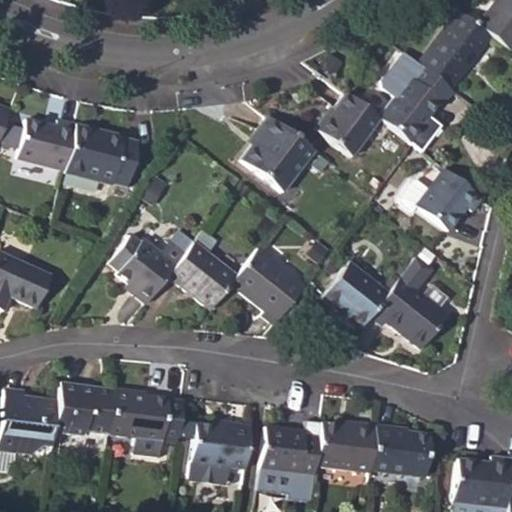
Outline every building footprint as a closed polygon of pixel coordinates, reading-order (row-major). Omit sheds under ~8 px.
[(511,0),(491,0),(473,23),(490,37),(506,49),(511,40),(511,0)] [(417,67),(448,91),(490,37),(473,23),(456,10),(414,65),(417,67)] [(420,153),(440,127),(428,118),(438,104),(441,107),(451,94),(448,91),(417,67),(414,65),(401,54),(379,82),(379,89),(392,99),(377,120),(408,144),(411,146),(420,153)] [(307,130),(345,160),(377,120),(342,94),(321,120),(317,117),(307,130)] [(0,132),(11,108),(0,103),(0,132)] [(503,134),(511,121),(511,106),(509,104),(499,116),(492,126),(503,134)] [(235,162),(277,194),(309,153),(262,117),(245,139),(250,142),(235,162)] [(13,157),(63,171),(75,125),(56,120),(54,128),(25,119),(13,157)] [(511,121),(503,134),(511,141),(511,121)] [(110,184),(125,187),(136,144),(122,140),(122,136),(75,125),(63,171),(62,174),(110,186),(110,184)] [(411,208),(443,233),(462,207),(468,212),(478,198),(441,169),(411,208)] [(152,211),(162,196),(151,188),(140,203),(152,211)] [(165,278),(171,270),(156,259),(136,243),(109,275),(131,292),(127,296),(142,308),(165,278)] [(165,278),(209,310),(228,285),(234,277),(191,244),(180,258),(171,270),(165,278)] [(165,246),(156,259),(171,270),(180,258),(165,246)] [(258,315),(272,326),(304,285),(255,249),(234,277),(228,285),(261,311),(258,315)] [(0,307),(3,300),(29,311),(44,278),(0,258),(0,307)] [(320,301),(358,329),(367,317),(385,294),(347,265),(320,301)] [(367,317),(379,326),(382,320),(407,340),(417,348),(444,315),(395,279),(385,294),(367,317)] [(403,344),(407,340),(382,320),(379,326),(403,344)] [(46,407),(42,437),(71,441),(76,436),(96,439),(102,394),(49,388),(46,407)] [(118,456),(147,460),(149,446),(155,404),(133,401),(133,398),(102,394),(96,439),(120,442),(118,456)] [(0,399),(0,450),(0,451),(4,456),(22,459),(32,452),(40,453),(42,437),(46,407),(27,404),(19,411),(13,410),(14,402),(0,399)] [(307,445),(304,468),(360,476),(360,474),(365,429),(327,423),(326,427),(310,424),(307,445)] [(181,429),(176,468),(174,479),(178,486),(205,490),(212,483),(212,473),(231,476),(237,430),(214,427),(214,433),(181,429)] [(360,474),(413,482),(418,440),(396,437),(397,433),(365,429),(360,474)] [(298,509),(302,483),(304,468),(307,445),(290,443),(291,438),(253,432),(248,475),(245,497),(276,501),(275,506),(298,509)] [(447,511),(496,511),(498,499),(503,466),(482,463),(481,468),(448,464),(442,507),(448,508),(447,511)] [(496,511),(511,511),(511,500),(498,499),(496,511)]
